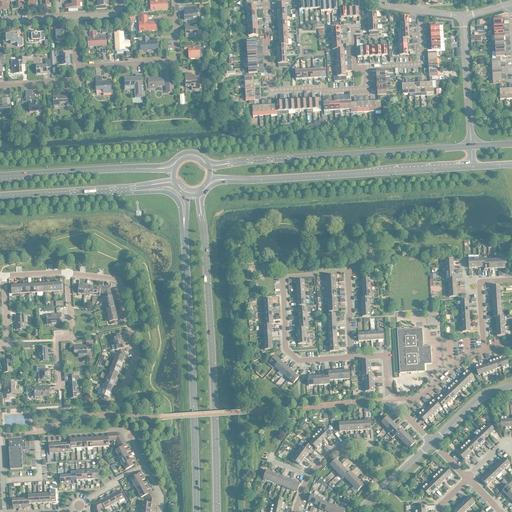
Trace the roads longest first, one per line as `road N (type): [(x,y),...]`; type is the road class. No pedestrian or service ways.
road 1 (secondary): [(218,511),(203,218)]
road 2 (secondary): [(185,229),(197,511)]
road 3 (residential): [(352,355),(348,270),(286,273),(286,346),(302,360),(320,358)]
road 4 (secondary): [(238,178),(473,165)]
road 5 (secondary): [(472,145),(241,160)]
road 6 (residential): [(368,66),(368,87),(271,88),(267,0)]
road 7 (residential): [(118,402),(137,355),(125,291),(114,277),(69,271)]
road 8 (residential): [(77,64),(177,59),(175,0)]
road 9 (secondary): [(148,166),(0,173)]
road 10 (tertiary): [(464,14),(472,145)]
road 11 (residential): [(61,386),(58,336),(72,330),(69,271)]
road 12 (secondary): [(0,194),(122,188)]
